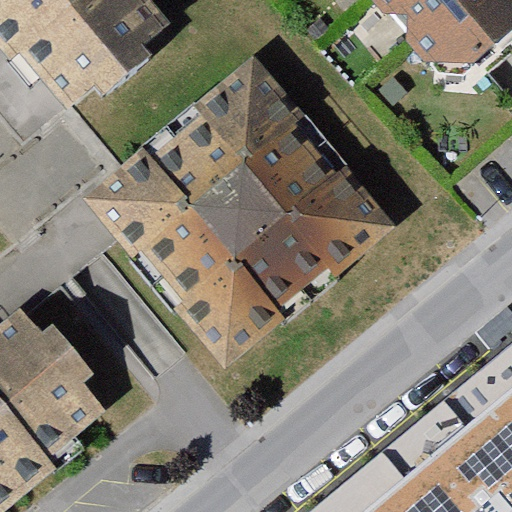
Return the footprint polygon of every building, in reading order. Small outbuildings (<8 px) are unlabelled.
[(0,0),(0,56),(32,94),(40,88),(65,117),(97,90),(106,101),(150,64),(142,54),(171,28),(146,0),(0,0)] [(511,35),(511,0),(374,0),(453,88),(511,35)] [(255,59),(80,200),(222,372),(397,230),(255,59)] [(0,511),(20,511),(88,457),(81,449),(114,422),(96,400),(107,391),(63,338),(50,348),(22,314),(0,332),(0,511)] [(511,511),(511,348),(310,511),(511,511)]
